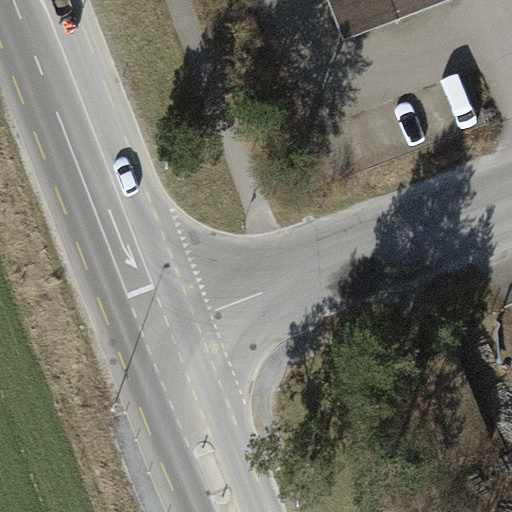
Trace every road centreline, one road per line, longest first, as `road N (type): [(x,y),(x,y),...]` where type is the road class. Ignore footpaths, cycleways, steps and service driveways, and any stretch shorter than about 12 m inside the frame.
road 1 (unclassified): [(511,202),(159,326)]
road 2 (tertiary): [(159,326),(31,0)]
road 3 (tertiary): [(231,511),(159,326)]
